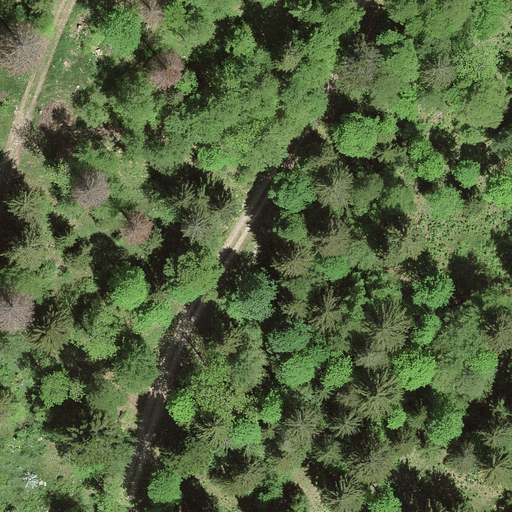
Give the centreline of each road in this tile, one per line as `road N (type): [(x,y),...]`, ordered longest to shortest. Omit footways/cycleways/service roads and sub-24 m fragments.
road 1 (track): [(112,511),(166,362),(359,0)]
road 2 (track): [(70,0),(0,196)]
